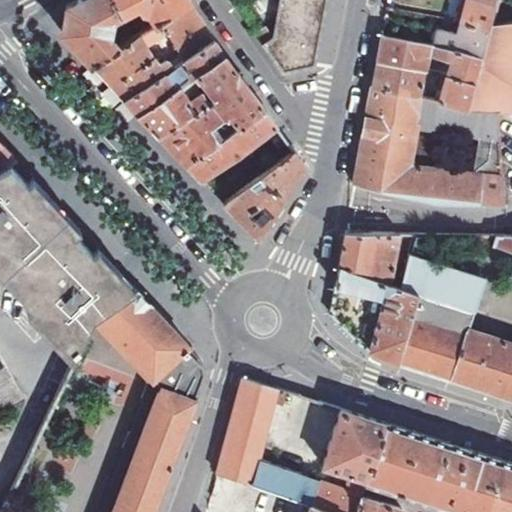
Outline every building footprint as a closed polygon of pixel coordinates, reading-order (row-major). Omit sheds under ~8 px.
[(113,16),(121,12),(113,0),(77,0),(66,6),(64,20),(62,33),(83,54),(91,64),(118,47),(108,31),(112,28),(113,16)] [(155,24),(189,3),(187,0),(113,0),(121,12),(136,4),(139,7),(147,11),(155,24)] [(278,0),(272,36),(265,25),(255,32),(282,71),(315,66),(327,0),(278,0)] [(466,0),(460,22),(488,29),(490,23),(495,3),(481,0),(466,0)] [(118,91),(124,98),(164,71),(180,60),(212,39),(208,31),(189,3),(155,24),(118,47),(91,64),(100,73),(118,91)] [(384,18),(382,35),(417,42),(420,25),(384,18)] [(467,108),(496,108),(511,107),(511,21),(490,23),(488,29),(481,55),(475,80),(467,108)] [(459,22),(453,48),(481,55),(488,29),(460,22),(459,22)] [(378,54),(377,60),(424,69),(425,70),(428,53),(430,44),(417,42),(382,35),(378,54)] [(223,54),(212,39),(180,60),(191,76),(196,73),(223,54)] [(436,56),(450,59),(453,48),(430,44),(428,53),(436,56)] [(446,74),(475,80),(481,55),(453,48),(450,59),(446,74)] [(242,80),(223,54),(196,73),(207,89),(212,98),(224,116),(229,112),(239,126),(264,109),(242,80)] [(180,60),(164,71),(175,87),(179,84),(180,84),(191,76),(180,60)] [(375,67),(372,87),(419,97),(424,69),(377,60),(375,67)] [(130,104),(138,113),(175,87),(164,71),(124,98),(130,104)] [(439,102),(467,108),(475,80),(446,74),(439,102)] [(145,120),(158,134),(212,98),(207,89),(190,100),(179,84),(175,87),(138,113),(145,120)] [(438,201),(502,203),(500,175),(416,167),(410,158),(415,127),(498,138),(496,108),(467,108),(439,102),(419,97),(372,87),(362,136),(354,183),(438,201)] [(180,157),(186,164),(223,137),(217,127),(225,122),(222,117),(224,116),(212,98),(158,134),(180,157)] [(194,172),(202,181),(277,127),(270,117),(264,109),(239,126),(223,137),(186,164),(194,172)] [(0,166),(8,162),(16,157),(8,149),(1,141),(0,142),(0,166)] [(241,222),(259,241),(307,167),(294,150),(223,203),(241,222)] [(8,162),(0,166),(0,271),(35,310),(77,355),(81,349),(82,349),(94,321),(98,319),(129,294),(97,259),(92,253),(75,235),(67,227),(27,184),(8,162)] [(34,178),(27,184),(67,227),(75,235),(81,229),(34,178)] [(339,260),(338,265),(394,284),(395,277),(390,275),(399,234),(366,234),(344,233),(339,260)] [(492,242),(511,248),(511,236),(494,236),(492,242)] [(98,248),(92,253),(97,259),(129,294),(137,289),(98,248)] [(447,380),(448,378),(464,328),(470,310),(461,307),(472,274),(410,254),(403,287),(422,294),(413,318),(414,322),(399,364),(406,366),(447,380)] [(391,361),(399,364),(414,322),(413,318),(422,294),(403,287),(394,284),(338,265),(329,312),(347,331),(361,346),(391,361)] [(481,277),(472,274),(461,307),(470,310),(481,277)] [(112,511),(152,511),(205,374),(201,361),(187,347),(189,345),(145,297),(137,289),(129,294),(98,319),(160,388),(112,511)] [(77,355),(35,310),(29,314),(74,363),(77,355)] [(511,343),(464,328),(448,378),(511,398),(511,343)] [(283,406),(287,391),(263,383),(243,377),(217,476),(218,477),(253,487),(262,461),(275,403),(283,406)] [(369,478),(385,422),(343,409),(324,464),(351,472),(369,478)] [(457,511),(511,511),(511,462),(461,446),(385,422),(369,478),(368,483),(457,511)] [(368,483),(369,478),(351,472),(346,486),(262,461),(253,487),(312,505),(337,511),(359,511),(364,497),(368,483)] [(399,511),(401,509),(364,497),(359,511),(399,511)]
